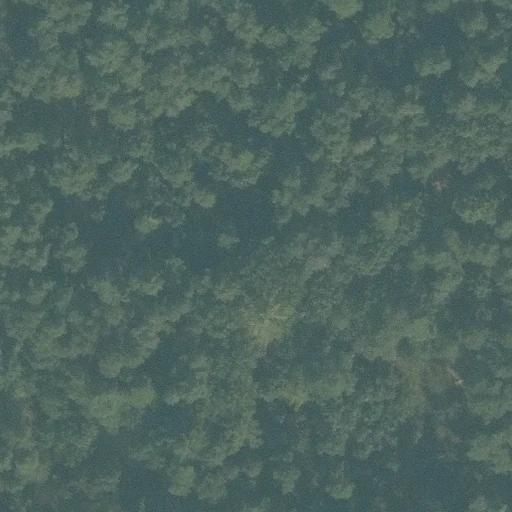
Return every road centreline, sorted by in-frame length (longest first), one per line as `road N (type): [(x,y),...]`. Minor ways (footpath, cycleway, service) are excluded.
road 1 (track): [(511,117),(315,293),(119,428)]
road 2 (track): [(0,305),(119,428)]
road 3 (track): [(119,428),(250,511)]
road 4 (track): [(119,428),(0,478)]
